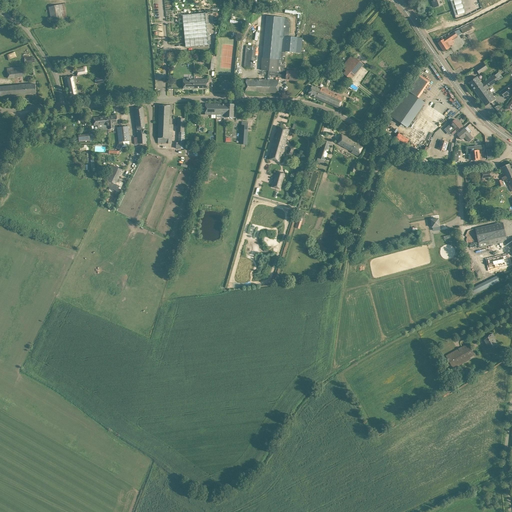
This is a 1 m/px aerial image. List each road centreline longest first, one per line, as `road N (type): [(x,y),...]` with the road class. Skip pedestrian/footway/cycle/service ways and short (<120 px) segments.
road 1 (unclassified): [(508,152),(455,168),(416,162),(336,113),(298,101),(63,105)]
road 2 (secondary): [(511,140),(469,103),(394,0)]
